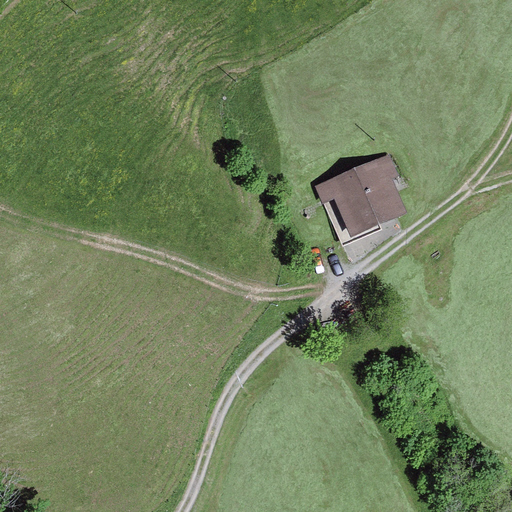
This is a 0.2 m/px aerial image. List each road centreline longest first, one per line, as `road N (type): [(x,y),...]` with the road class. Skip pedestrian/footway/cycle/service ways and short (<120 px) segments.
road 1 (track): [(181,511),(232,383),(262,349),(364,274),(506,148),(511,131)]
road 2 (track): [(321,301),(105,233)]
